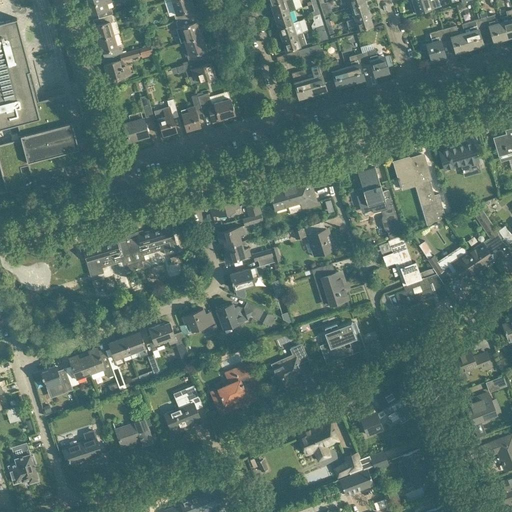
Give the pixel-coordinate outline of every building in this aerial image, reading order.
[(97,12),(99,18),(112,14),(110,8),(109,8),(107,1),(109,0),(84,0),(87,6),(89,5),(91,14),(97,12)] [(191,0),(171,0),(172,0),(176,14),(174,14),(176,21),(193,16),(191,9),(192,9),(190,2),(192,1),(191,0)] [(284,0),(270,5),(274,16),(289,11),(295,9),(302,7),(299,0),(284,0)] [(411,0),(416,12),(426,9),(433,7),(440,5),(438,0),(411,0)] [(328,1),(324,2),(319,4),(323,15),(332,12),(328,1)] [(316,2),(311,4),(314,10),(310,12),(312,16),(319,13),(316,2)] [(345,20),(345,21),(369,13),(365,2),(350,7),(352,13),(347,14),(349,19),(345,20)] [(507,15),(501,16),(507,37),(511,35),(511,9),(506,11),(507,15)] [(289,11),(274,16),(278,27),(298,21),(298,20),(292,22),(289,11)] [(486,11),(479,13),(484,30),(490,28),(494,41),(507,37),(501,16),(500,17),(502,21),(497,23),(494,14),(487,16),(486,11)] [(369,13),(345,21),(348,28),(356,25),(357,30),(373,25),(369,13)] [(462,23),(464,33),(469,48),(483,44),(479,32),(484,30),(479,13),(480,18),(462,23)] [(93,26),(97,40),(114,35),(111,23),(114,22),(112,14),(99,18),(93,20),(94,26),(93,26)] [(193,16),(176,21),(179,28),(177,29),(181,42),(185,41),(203,35),(200,28),(199,29),(196,22),(195,22),(193,16)] [(17,18),(12,19),(3,21),(0,22),(0,128),(17,124),(21,138),(0,143),(0,167),(6,192),(26,186),(20,166),(28,164),(30,175),(82,161),(64,94),(47,98),(47,99),(35,102),(27,71),(31,70),(17,18)] [(329,18),(324,19),(327,27),(331,25),(334,24),(332,20),(330,21),(329,18)] [(298,21),(278,27),(281,39),(302,32),(298,21)] [(323,25),(319,27),(323,39),(327,38),(323,25)] [(456,25),(443,29),(446,41),(452,39),(456,52),(469,48),(464,33),(459,34),(456,25)] [(430,33),(433,42),(426,43),(426,44),(420,46),(423,55),(429,54),(431,59),(445,55),(441,43),(446,41),(443,29),(430,33)] [(302,32),(281,39),(285,50),(306,44),(302,32)] [(114,35),(97,40),(101,52),(102,52),(104,58),(120,53),(123,52),(121,45),(117,46),(114,35)] [(203,35),(185,41),(190,55),(187,56),(190,62),(197,60),(206,57),(204,50),(206,50),(203,41),(205,41),(203,35)] [(123,52),(120,53),(122,59),(141,54),(142,58),(153,54),(150,44),(123,52)] [(305,48),(298,50),(299,55),(300,56),(307,54),(305,48)] [(375,49),(362,53),(365,65),(371,63),(375,76),(389,72),(387,66),(392,64),(389,55),(384,56),(378,58),(375,49)] [(298,50),(286,54),(288,60),(300,56),(299,55),(298,50)] [(352,65),(345,67),(350,83),(364,79),(360,66),(365,65),(362,53),(349,56),(352,65)] [(109,80),(118,77),(128,75),(126,66),(121,68),(119,60),(104,65),(105,68),(106,68),(109,80),(108,80),(109,80)] [(337,60),(324,64),(327,76),(333,74),(337,87),(350,83),(345,67),(340,69),(337,60)] [(188,77),(189,77),(191,84),(206,79),(216,76),(211,62),(195,68),(193,62),(177,66),(179,73),(186,71),(188,77)] [(313,76),(307,78),(312,94),(326,90),(322,77),(327,76),(324,64),(311,67),(313,76)] [(305,69),(299,71),(292,73),(299,98),(312,94),(307,78),(305,69)] [(209,93),(198,96),(204,116),(210,114),(212,122),(219,120),(219,119),(234,114),(233,108),(233,106),(232,106),(230,98),(214,103),(212,104),(209,93)] [(182,113),(184,120),(187,130),(200,126),(197,114),(202,113),(203,116),(204,116),(198,96),(197,94),(191,96),(194,106),(188,107),(189,111),(182,113)] [(147,117),(154,115),(148,95),(141,97),(147,117)] [(169,106),(153,110),(156,120),(158,119),(163,137),(169,135),(169,133),(176,131),(172,118),(178,116),(173,99),(168,100),(169,106)] [(140,111),(135,113),(128,115),(130,121),(123,123),(128,141),(142,137),(141,134),(148,132),(143,117),(141,118),(140,111)] [(493,137),(495,147),(498,156),(511,152),(511,127),(505,130),(506,133),(493,137)] [(458,146),(439,151),(444,168),(459,164),(460,167),(478,161),(472,139),(461,142),(462,146),(458,147),(458,146)] [(394,162),(399,178),(397,178),(399,183),(415,179),(422,203),(420,204),(422,211),(424,211),(428,223),(445,216),(438,193),(433,195),(428,180),(431,179),(423,154),(412,158),(413,161),(410,162),(408,157),(401,160),(402,163),(396,165),(394,162)] [(361,210),(370,207),(371,206),(373,212),(383,210),(384,214),(383,218),(386,228),(389,231),(388,232),(388,233),(389,239),(404,234),(401,223),(398,224),(388,190),(382,192),(375,167),(358,172),(364,193),(356,195),(361,210)] [(289,186),(270,191),(271,195),(270,196),(271,198),(272,198),(275,209),(302,201),(303,206),(316,203),(313,191),(311,192),(307,179),(289,184),(289,186)] [(235,193),(222,197),(227,214),(236,211),(235,209),(239,207),(235,193)] [(227,214),(222,197),(213,200),(214,201),(209,203),(212,216),(218,214),(218,216),(227,214)] [(257,200),(251,202),(255,215),(261,213),(257,200)] [(245,203),(249,217),(255,215),(251,202),(245,203)] [(474,212),(477,217),(491,238),(497,233),(480,208),(474,212)] [(255,215),(249,217),(243,219),(245,225),(263,220),(261,213),(255,215)] [(172,230),(175,230),(172,221),(162,224),(163,226),(138,234),(137,232),(126,235),(134,263),(136,268),(143,266),(142,260),(145,259),(144,255),(164,249),(165,254),(178,250),(172,230)] [(222,241),(223,246),(241,241),(239,234),(244,233),(242,226),(217,233),(220,242),(222,241)] [(508,243),(511,240),(511,235),(505,226),(498,230),(508,243)] [(300,228),(292,231),(295,239),(303,236),(300,228)] [(322,230),(306,235),(307,239),(310,238),(316,255),(328,251),(322,230)] [(134,263),(126,235),(115,238),(116,240),(90,247),(90,245),(80,248),(82,257),(85,256),(91,276),(103,272),(102,267),(122,261),(123,266),(127,265),(128,270),(136,268),(134,263)] [(433,267),(428,269),(418,272),(415,262),(411,263),(402,235),(388,240),(392,252),(383,255),(387,265),(398,262),(404,278),(395,281),(395,282),(408,277),(410,283),(428,276),(437,273),(433,267)] [(485,247),(470,256),(478,269),(494,259),(492,256),(492,255),(491,253),(496,250),(493,245),(491,242),(489,238),(482,242),(485,247)] [(241,241),(223,246),(225,253),(223,253),(226,262),(250,255),(248,248),(244,249),(241,241)] [(433,257),(428,260),(430,262),(433,267),(437,273),(443,269),(443,268),(447,265),(451,272),(456,269),(463,279),(478,269),(470,256),(467,253),(462,245),(439,262),(438,261),(435,256),(433,257)] [(277,247),(271,248),(273,255),(275,261),(280,259),(277,247)] [(256,261),(258,260),(273,255),(271,248),(254,253),(256,261)] [(170,257),(172,264),(181,262),(179,255),(170,257)] [(273,255),(258,260),(259,265),(275,261),(273,255)] [(256,266),(239,271),(229,274),(232,282),(235,289),(254,283),(253,278),(259,276),(256,266)] [(339,271),(321,277),(315,279),(319,291),(325,289),(330,304),(347,299),(339,271)] [(432,283),(434,288),(445,285),(437,273),(428,276),(430,283),(432,283)] [(428,276),(410,283),(403,285),(405,285),(406,289),(396,293),(396,294),(398,293),(402,306),(414,302),(413,301),(418,300),(418,302),(419,302),(418,300),(434,295),(430,283),(428,276)] [(92,280),(94,287),(103,284),(101,278),(92,280)] [(277,299),(272,304),(274,308),(276,310),(280,310),(281,309),(282,307),(283,305),(282,303),(281,302),(277,299)] [(216,310),(220,319),(223,328),(248,319),(252,311),(245,307),(243,307),(238,306),(234,307),(233,303),(216,310)] [(182,316),(185,323),(180,325),(183,334),(209,325),(203,308),(182,316)] [(261,320),(266,323),(272,325),(276,315),(265,310),(261,320)] [(366,313),(371,329),(378,326),(372,311),(366,313)] [(288,312),(281,314),(283,319),(289,322),(291,321),(288,312)] [(504,330),(505,332),(509,341),(511,340),(511,321),(511,322),(511,321),(503,324),(505,330),(504,330)] [(320,345),(323,353),(326,362),(342,357),(341,353),(359,346),(357,338),(360,337),(355,322),(338,328),(336,324),(324,328),(330,342),(320,345)] [(147,336),(151,346),(152,349),(157,347),(170,342),(176,340),(170,323),(160,326),(159,324),(149,328),(151,335),(147,336)] [(209,327),(212,334),(218,332),(215,325),(209,327)] [(395,333),(398,341),(405,339),(402,330),(395,333)] [(139,332),(124,337),(130,353),(138,350),(139,354),(140,356),(147,354),(139,332)] [(124,337),(109,343),(117,365),(124,362),(122,356),(130,353),(124,337)] [(184,366),(192,363),(184,342),(177,345),(184,366)] [(275,368),(268,371),(277,389),(295,381),(291,372),(299,368),(298,364),(304,362),(309,360),(301,343),(290,348),(294,359),(287,362),(285,359),(273,364),(275,368)] [(86,353),(84,354),(91,373),(93,378),(106,373),(108,377),(114,375),(112,369),(106,352),(100,355),(97,347),(88,350),(90,354),(87,355),(86,353)] [(459,353),(449,357),(451,362),(451,364),(452,363),(457,376),(458,376),(459,378),(466,376),(464,371),(482,364),(484,370),(491,367),(486,352),(473,357),(470,351),(460,355),(459,353)] [(504,351),(497,353),(500,359),(506,357),(504,351)] [(77,355),(69,358),(71,365),(65,368),(71,385),(79,383),(77,378),(91,373),(84,354),(81,355),(82,357),(79,358),(77,355)] [(153,370),(147,372),(150,378),(155,376),(161,374),(154,354),(148,356),(153,370)] [(506,357),(500,359),(499,359),(501,366),(511,362),(511,354),(506,357)] [(49,369),(41,372),(43,376),(42,376),(43,378),(47,387),(54,384),(56,390),(61,388),(63,393),(73,389),(71,385),(65,368),(57,371),(55,365),(48,367),(49,369)] [(211,392),(215,401),(219,410),(234,404),(236,407),(249,401),(246,396),(254,393),(252,389),(261,385),(253,365),(229,375),(233,383),(211,392)] [(119,367),(112,369),(114,375),(120,389),(126,387),(119,367)] [(503,375),(495,378),(499,388),(507,385),(503,375)] [(180,408),(165,414),(167,421),(171,430),(191,422),(192,426),(201,422),(198,413),(196,408),(202,406),(194,385),(173,393),(180,408)] [(377,413),(361,419),(367,436),(383,430),(379,419),(393,410),(400,421),(410,415),(403,403),(406,402),(397,388),(379,400),(384,409),(377,413)] [(472,422),(481,419),(500,412),(497,403),(493,404),(488,393),(478,396),(479,400),(471,403),(471,402),(469,402),(469,403),(465,405),(472,422)] [(49,404),(43,406),(46,414),(52,412),(49,404)] [(10,422),(20,418),(16,405),(5,408),(10,422)] [(116,432),(118,439),(119,440),(121,446),(141,440),(143,445),(153,441),(145,418),(134,421),(135,425),(116,432)] [(297,436),(301,445),(305,455),(313,452),(317,462),(331,456),(327,446),(339,441),(331,422),(297,436)] [(511,435),(511,434),(490,442),(481,446),(485,456),(498,451),(502,462),(502,464),(503,464),(505,469),(511,466),(511,435)] [(70,446),(65,447),(69,458),(67,459),(68,461),(70,460),(71,465),(85,460),(87,463),(103,458),(99,448),(95,437),(77,443),(76,440),(69,442),(70,446)] [(403,455),(410,473),(401,476),(405,488),(414,484),(422,481),(423,482),(424,482),(424,481),(432,478),(430,472),(431,472),(430,470),(429,470),(425,459),(428,458),(423,447),(403,455)] [(359,459),(357,452),(344,456),(346,473),(349,472),(349,474),(372,466),(368,455),(359,459)] [(374,467),(387,462),(383,452),(370,457),(374,467)] [(16,462),(9,465),(13,475),(12,475),(13,478),(15,482),(30,477),(31,481),(38,479),(30,453),(15,457),(16,462)] [(257,461),(262,471),(268,469),(263,459),(257,461)] [(373,485),(367,469),(339,480),(345,496),(373,485)] [(494,484),(497,492),(511,487),(507,478),(494,484)] [(181,504),(164,510),(164,511),(194,511),(202,507),(204,511),(208,509),(213,508),(214,511),(226,511),(223,504),(224,503),(218,486),(216,487),(215,483),(201,488),(202,491),(203,494),(181,503),(181,504)] [(511,490),(509,492),(500,495),(502,503),(511,498),(511,490)] [(386,498),(374,502),(377,510),(389,505),(386,498)]
